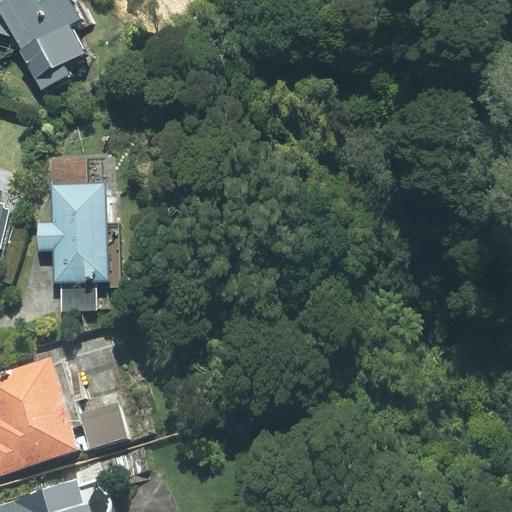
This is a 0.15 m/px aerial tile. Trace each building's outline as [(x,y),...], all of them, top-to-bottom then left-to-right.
[(0,0),(0,41),(12,45),(40,100),(71,84),(65,73),(84,63),(70,35),(81,29),(65,0),(63,0),(42,11),(36,0),(19,0),(15,3),(6,0),(0,0)] [(52,258),(53,289),(109,287),(106,188),(50,190),(51,228),(38,228),(39,258),(52,258)] [(0,481),(78,460),(51,365),(0,378),(0,481)] [(81,418),(91,454),(128,444),(118,408),(81,418)] [(86,511),(80,489),(0,511),(86,511)]
